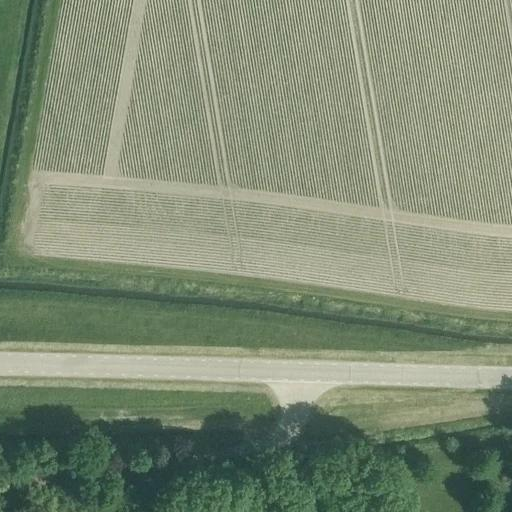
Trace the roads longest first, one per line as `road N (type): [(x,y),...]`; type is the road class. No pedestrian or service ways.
road 1 (tertiary): [(0,363),(511,377)]
road 2 (track): [(0,417),(295,407)]
